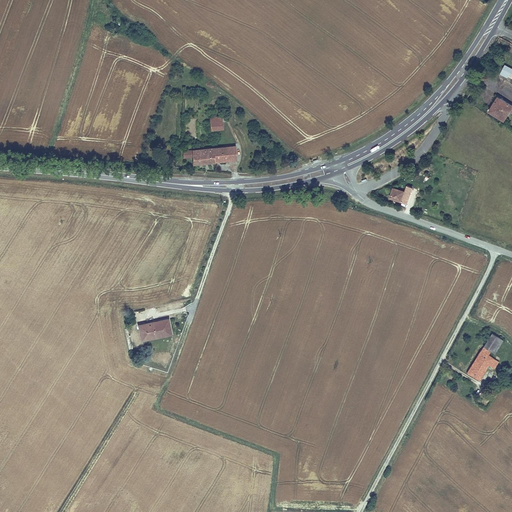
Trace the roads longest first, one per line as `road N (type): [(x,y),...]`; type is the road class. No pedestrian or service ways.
road 1 (primary): [(500,0),(444,86),(396,129),(338,161)]
road 2 (primary): [(359,162),(430,113),(495,26)]
road 3 (primary): [(338,161),(268,180),(153,181)]
road 4 (primary): [(153,181),(261,190),(323,176)]
road 5 (primary): [(153,181),(0,165)]
road 6 (tertiary): [(370,204),(511,255)]
